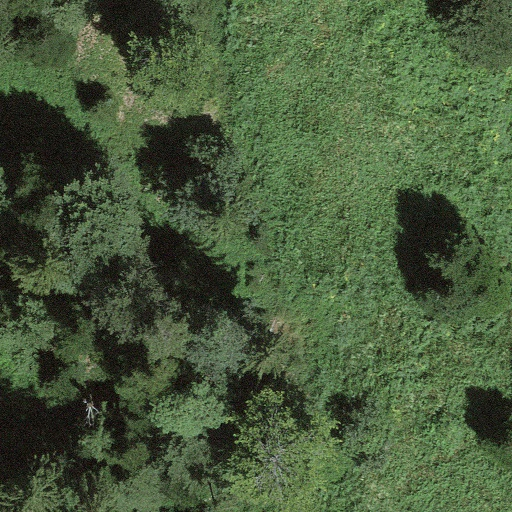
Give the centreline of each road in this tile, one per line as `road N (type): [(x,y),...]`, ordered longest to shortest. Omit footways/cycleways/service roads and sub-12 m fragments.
road 1 (track): [(388,500),(235,117),(215,0)]
road 2 (track): [(0,138),(56,150),(128,143),(235,117)]
